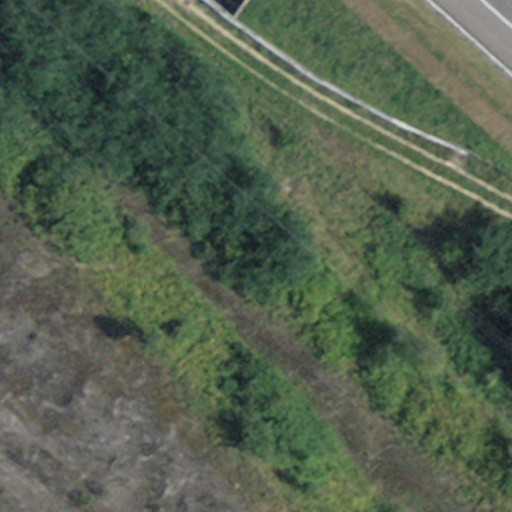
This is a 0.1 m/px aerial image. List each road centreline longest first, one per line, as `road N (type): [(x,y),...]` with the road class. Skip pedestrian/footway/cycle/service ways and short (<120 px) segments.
road 1 (track): [(165,0),(227,52),(511,206)]
road 2 (motorway): [(303,0),(420,65),(511,102)]
